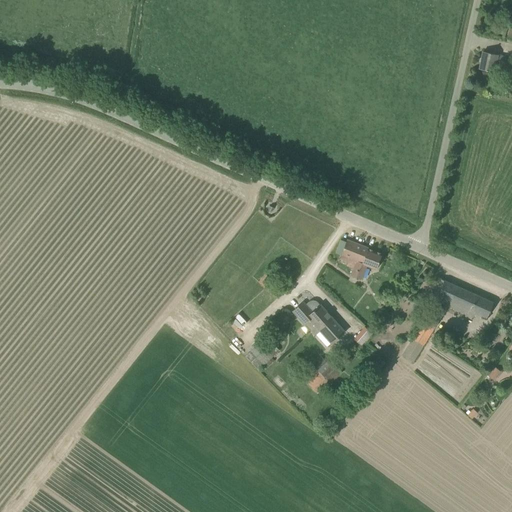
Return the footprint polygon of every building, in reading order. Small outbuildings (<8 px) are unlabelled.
[(507,66),(509,57),(483,51),(479,69),(494,72),(496,64),(507,66)] [(347,240),(341,255),(349,258),(347,266),(353,268),(351,276),(362,280),(368,266),(376,269),(382,254),(368,248),(362,245),(347,240)] [(258,282),(269,292),(276,283),(266,274),(258,282)] [(487,318),(494,302),(436,276),(426,297),(466,315),(466,316),(473,319),(476,313),(487,318)] [(304,323),(309,319),(315,326),(329,314),(320,305),(317,303),(315,301),(313,301),(311,301),(309,302),(306,305),(304,302),(293,311),(304,323)] [(434,328),(444,312),(433,305),(423,321),(401,355),(413,363),(435,329),(434,328)] [(332,342),(345,332),(329,314),(315,326),(311,330),(315,335),(321,330),(329,338),(323,343),(327,347),(332,342)] [(356,341),(361,345),(369,333),(364,329),(356,341)] [(267,369),(275,361),(272,357),(278,351),(263,335),(249,349),(250,351),(264,365),(263,365),(267,369)] [(307,382),(318,394),(329,383),(330,384),(343,372),(330,359),(327,362),(322,356),(312,365),(318,371),(307,382)] [(377,357),(373,362),(379,366),(383,361),(377,357)] [(493,380),(501,371),(494,365),(486,374),(493,380)] [(468,414),(467,416),(472,419),(477,413),(473,410),(470,412),(468,414)]
